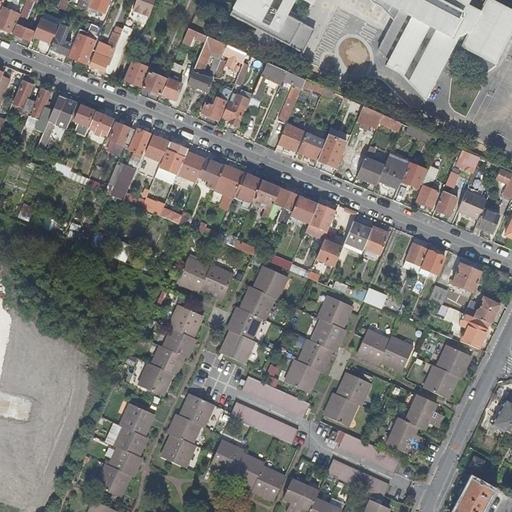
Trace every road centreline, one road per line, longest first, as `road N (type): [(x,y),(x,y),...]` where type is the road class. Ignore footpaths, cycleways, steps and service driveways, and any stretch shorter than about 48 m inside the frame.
road 1 (residential): [(511,264),(0,51)]
road 2 (residential): [(427,511),(498,360)]
